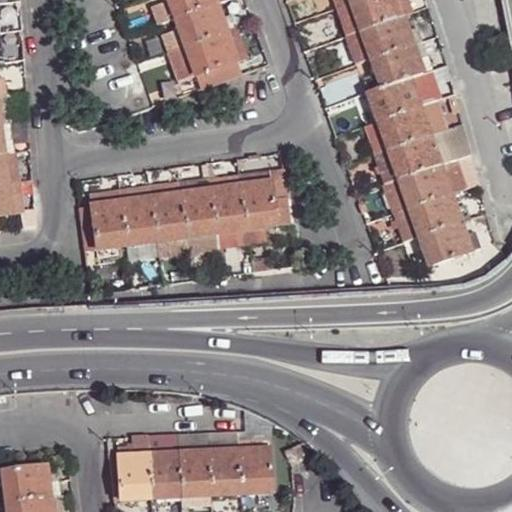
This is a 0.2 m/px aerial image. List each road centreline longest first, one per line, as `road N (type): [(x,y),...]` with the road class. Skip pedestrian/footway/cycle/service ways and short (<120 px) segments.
road 1 (motorway): [(511,278),(494,294),(450,308),(154,328)]
road 2 (primary): [(416,359),(330,361),(154,328)]
road 3 (residential): [(49,167),(308,129)]
road 4 (residential): [(446,0),(511,239)]
road 5 (primary): [(0,374),(220,373)]
road 6 (residential): [(220,373),(320,435),(370,487)]
road 7 (primary): [(220,373),(306,396),(387,439)]
road 8 (residential): [(35,0),(49,167)]
road 9 (residential): [(308,129),(364,280)]
road 10 (primary): [(154,328),(0,334)]
road 11 (residential): [(227,419),(84,421)]
road 12 (residential): [(261,0),(308,129)]
road 13 (residential): [(0,263),(39,258),(58,232),(49,167)]
